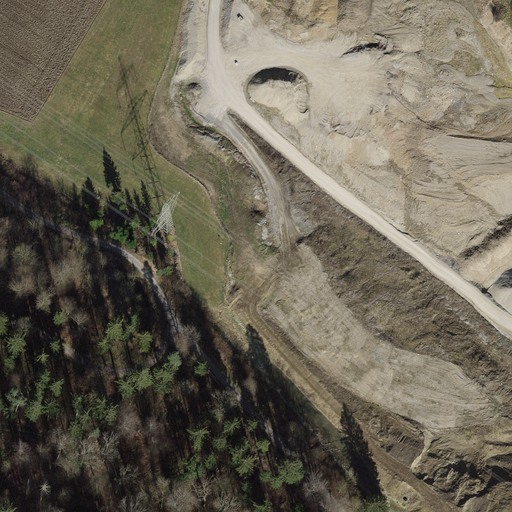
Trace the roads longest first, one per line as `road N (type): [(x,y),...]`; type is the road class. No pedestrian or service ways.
road 1 (track): [(511,326),(347,201),(221,86),(216,0)]
road 2 (track): [(176,325),(339,511)]
road 3 (track): [(0,190),(148,271),(176,325)]
road 4 (track): [(176,325),(156,359),(111,371),(46,332),(0,321)]
